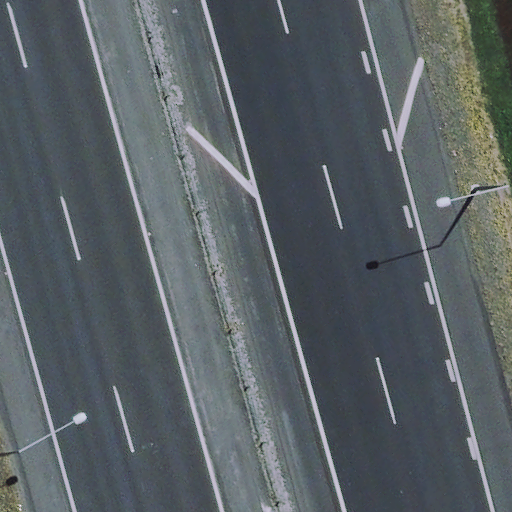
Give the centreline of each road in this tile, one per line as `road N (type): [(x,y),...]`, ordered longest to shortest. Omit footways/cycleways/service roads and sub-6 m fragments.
road 1 (motorway): [(153,511),(13,0)]
road 2 (motorway): [(282,0),(421,511)]
